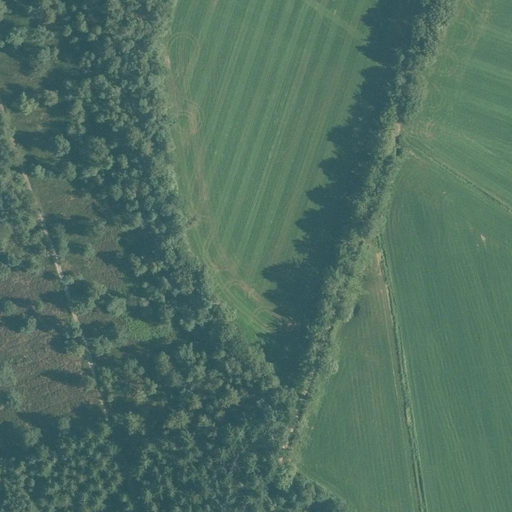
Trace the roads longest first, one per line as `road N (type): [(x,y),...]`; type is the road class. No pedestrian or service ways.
road 1 (track): [(260,511),(436,0)]
road 2 (track): [(0,126),(106,427)]
